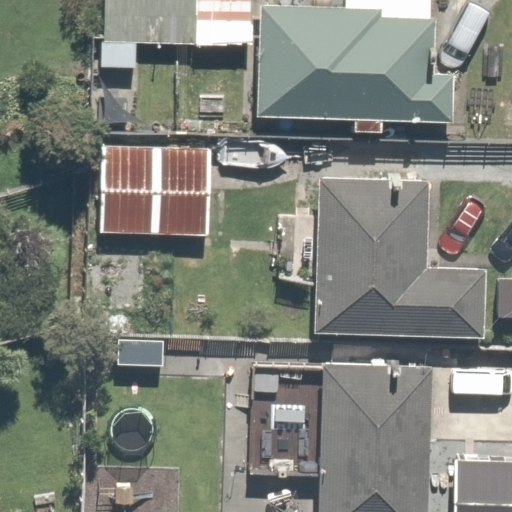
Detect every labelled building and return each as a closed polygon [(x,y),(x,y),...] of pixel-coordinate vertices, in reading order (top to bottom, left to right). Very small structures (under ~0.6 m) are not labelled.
[(245,0),(96,0),(96,28),(244,32),(245,0)] [(455,123),(456,75),(433,72),(437,18),(382,18),(382,0),(259,2),(252,116),(455,123)] [(90,124),(87,224),(204,227),(207,127),(90,124)] [(429,264),(429,176),(314,174),(318,331),(487,339),(487,267),(429,264)] [(429,511),(431,367),(323,358),(314,511),(429,511)]
